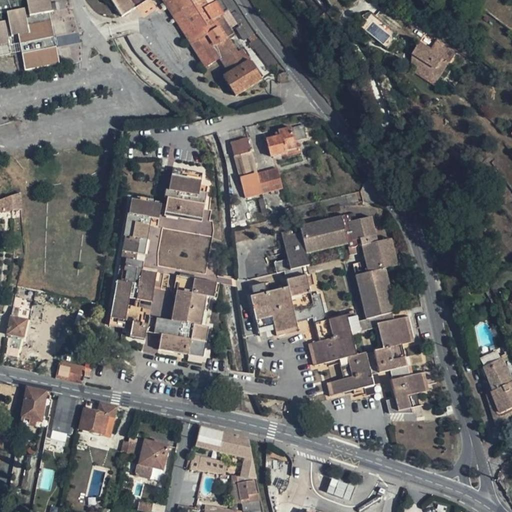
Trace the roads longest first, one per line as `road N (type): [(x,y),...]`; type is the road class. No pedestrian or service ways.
road 1 (residential): [(241,0),(422,241),(441,347),(472,449)]
road 2 (secondary): [(192,411),(438,481)]
road 3 (secondary): [(0,376),(192,411)]
